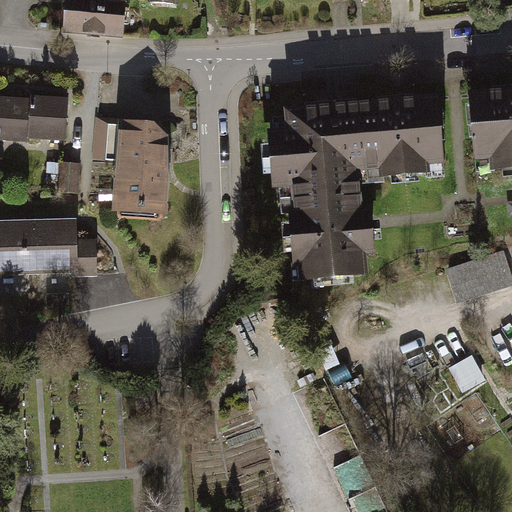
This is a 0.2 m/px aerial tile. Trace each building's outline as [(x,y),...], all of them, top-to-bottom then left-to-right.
[(62,0),(60,33),(126,38),(128,0),(62,0)] [(511,84),(472,88),(477,169),(511,165),(511,84)] [(261,111),(262,134),(275,295),(366,288),(357,176),(435,170),(429,98),(261,111)] [(0,99),(0,145),(65,151),(68,104),(0,99)] [(111,156),(112,117),(97,117),(97,156),(111,156)] [(107,210),(166,217),(177,133),(118,125),(107,210)] [(80,163),(60,162),(58,193),(78,194),(80,163)] [(77,220),(0,222),(0,278),(99,275),(98,243),(78,244),(77,220)] [(459,300),(511,285),(511,260),(509,251),(450,267),(459,300)]
